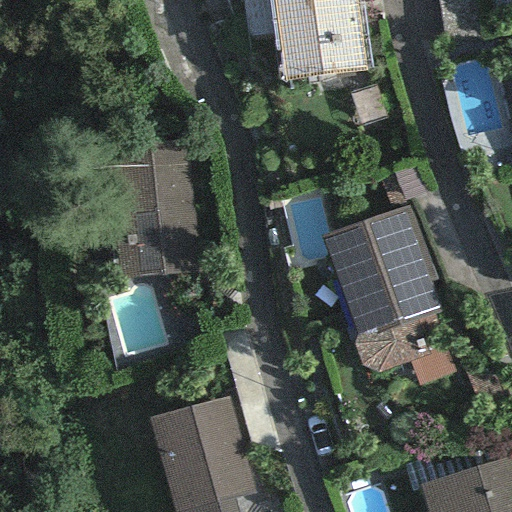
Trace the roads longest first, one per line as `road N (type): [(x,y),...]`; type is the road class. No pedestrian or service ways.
road 1 (residential): [(302,511),(281,455),(230,140),(173,0)]
road 2 (residential): [(398,0),(447,166),(511,336)]
